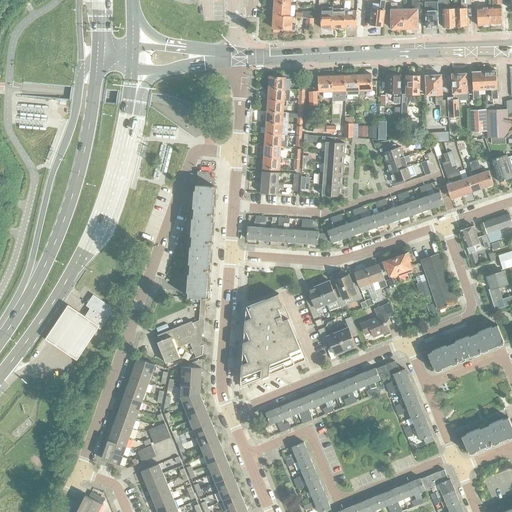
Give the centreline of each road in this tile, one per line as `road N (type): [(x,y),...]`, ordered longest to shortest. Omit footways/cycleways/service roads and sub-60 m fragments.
road 1 (residential): [(77,471),(189,157),(195,150),(236,152)]
road 2 (primary): [(0,375),(66,284),(105,205),(132,68)]
road 3 (primary): [(97,59),(62,223),(0,338)]
road 4 (secondary): [(238,57),(511,48)]
road 5 (residential): [(247,454),(308,433),(333,493),(347,497),(451,457)]
road 6 (residential): [(232,206),(321,212),(437,175),(445,193)]
road 7 (residential): [(229,255),(338,260),(444,224)]
road 8 (residential): [(231,413),(405,345)]
road 9 (residential): [(405,345),(471,313),(444,224)]
road 10 (residential): [(231,413),(221,381),(229,255)]
road 11 (residential): [(451,457),(405,345)]
